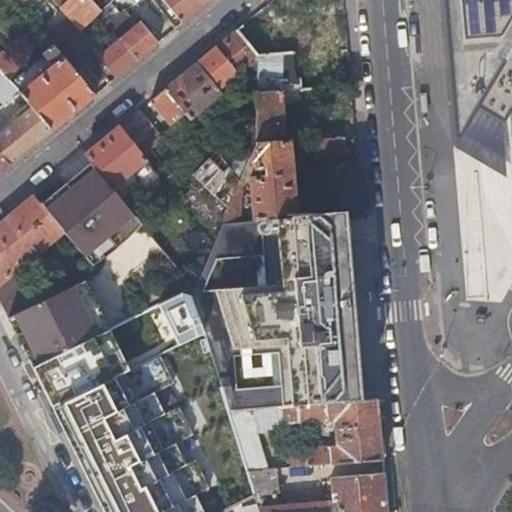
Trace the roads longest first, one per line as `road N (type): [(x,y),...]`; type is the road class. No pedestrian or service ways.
road 1 (secondary): [(409,340),(381,0)]
road 2 (residential): [(0,203),(247,0)]
road 3 (residential): [(80,511),(0,348)]
road 4 (secondary): [(427,465),(409,340)]
